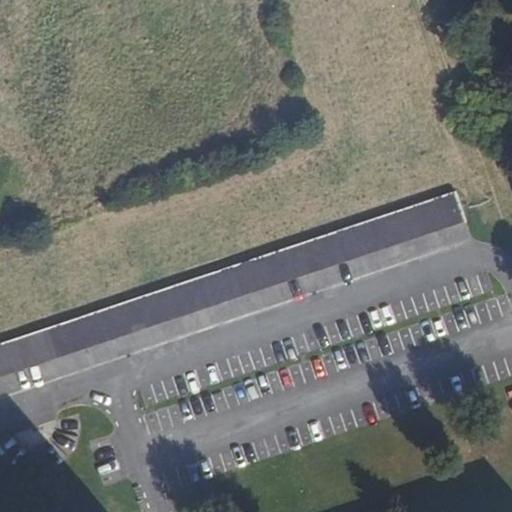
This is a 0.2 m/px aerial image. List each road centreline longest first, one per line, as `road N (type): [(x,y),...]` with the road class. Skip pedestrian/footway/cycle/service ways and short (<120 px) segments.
road 1 (residential): [(113,380),(457,265),(478,263),(511,283)]
road 2 (residential): [(159,511),(113,380)]
